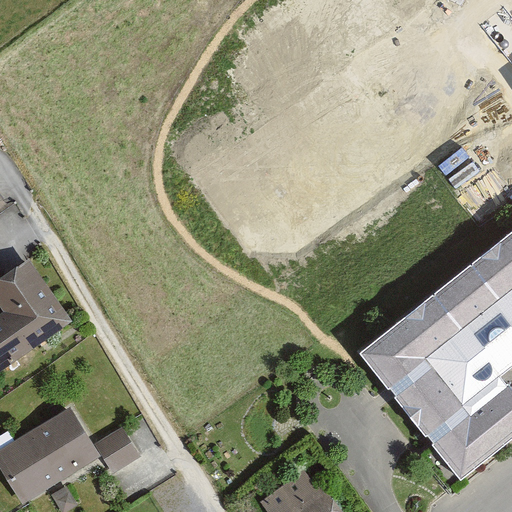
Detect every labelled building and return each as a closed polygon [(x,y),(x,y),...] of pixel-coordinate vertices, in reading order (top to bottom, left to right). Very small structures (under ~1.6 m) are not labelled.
[(422,124),(444,109),(431,90),(409,106),(422,124)] [(511,225),(357,344),(456,474),(511,431),(511,225)] [(34,256),(0,277),(0,294),(13,314),(0,322),(0,365),(74,318),(34,256)] [(71,411),(0,454),(0,465),(22,502),(98,455),(71,411)] [(122,428),(97,444),(115,472),(140,456),(122,428)] [(342,511),(313,468),(261,503),(266,511),(342,511)]
